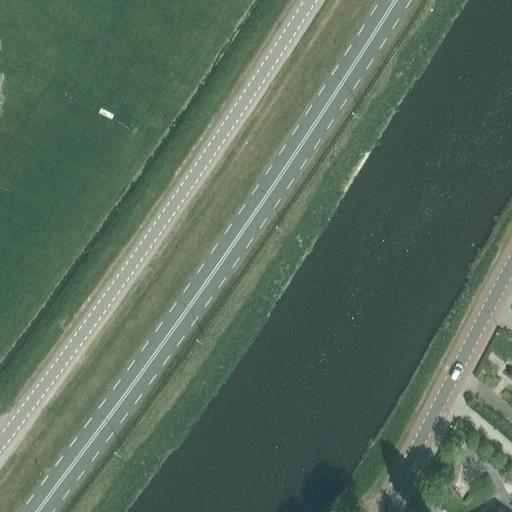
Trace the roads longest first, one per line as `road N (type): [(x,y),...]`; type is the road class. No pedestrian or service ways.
road 1 (primary): [(39,511),(397,0)]
road 2 (unclassified): [(0,445),(310,0)]
road 3 (tertiary): [(388,511),(511,275)]
